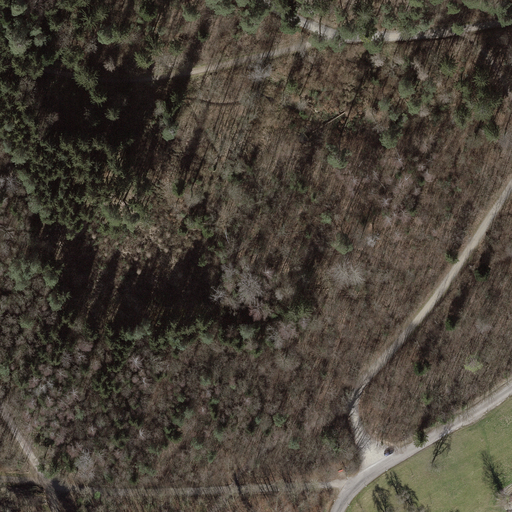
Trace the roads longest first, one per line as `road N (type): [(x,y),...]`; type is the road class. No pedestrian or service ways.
road 1 (track): [(0,60),(84,77),(140,78),(340,39),(410,35)]
road 2 (track): [(352,484),(133,492),(0,480)]
road 3 (track): [(511,184),(353,403)]
road 4 (unclassified): [(336,511),(370,471),(511,387)]
